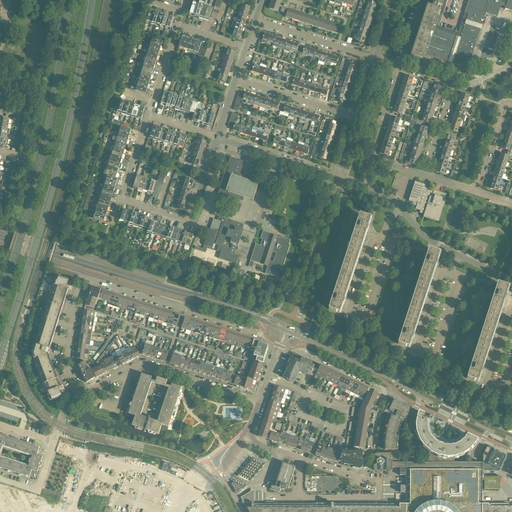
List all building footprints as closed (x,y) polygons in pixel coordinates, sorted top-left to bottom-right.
[(354,0),(348,0),(347,4),(352,6),(351,10),(354,11),(356,3),(354,2),(354,0)] [(447,62),(455,40),(456,37),(434,29),(440,10),(437,9),(438,5),(442,6),(443,0),(430,0),(430,2),(428,1),(412,50),(411,53),(410,56),(422,61),(423,57),(424,54),(447,62)] [(468,0),(464,12),(468,13),(466,20),(467,21),(481,26),(485,13),(497,17),(499,9),(500,6),(505,7),(504,9),(511,11),(511,4),(507,3),(508,0),(468,0)] [(278,12),(280,5),(271,2),(269,9),(278,12)] [(370,2),(369,5),(367,4),(365,10),(373,13),(375,7),(374,6),(375,3),(370,2)] [(190,13),(195,15),(198,5),(193,3),(190,13)] [(203,5),(198,3),(198,5),(195,15),(194,16),(199,18),(199,16),(203,5)] [(208,6),(203,5),(199,16),(199,18),(204,19),(204,18),(208,6)] [(242,5),(240,11),(248,14),(250,8),(242,5)] [(213,8),(208,6),(204,18),(204,19),(209,21),(213,8)] [(292,20),(295,11),(288,8),(285,17),(292,20)] [(372,19),(373,13),(365,10),(363,16),(372,19)] [(154,12),(150,11),(146,22),(151,24),(151,22),(154,12)] [(246,20),(248,14),(240,11),(238,17),(246,20)] [(299,22),(302,13),(295,11),(292,20),(299,22)] [(159,14),(154,12),(151,22),(151,24),(150,25),(155,27),(155,26),(156,24),(159,14)] [(305,24),(308,15),(302,13),(299,22),(305,24)] [(164,15),(159,14),(156,24),(155,26),(155,27),(160,28),(160,27),(161,26),(164,15)] [(312,26),(315,17),(308,15),(305,24),(312,26)] [(370,25),(372,19),(363,16),(361,22),(370,25)] [(174,19),(169,17),(165,27),(170,29),(174,19)] [(244,26),(246,20),(238,17),(236,23),(244,26)] [(318,28),(321,19),(315,17),(312,26),(318,28)] [(325,30),(328,21),(321,19),(318,28),(325,30)] [(332,33),(334,24),(328,21),(325,30),(332,33)] [(370,25),(361,22),(359,28),(368,31),(370,25)] [(242,32),(244,26),(236,23),(234,29),(242,32)] [(341,26),(334,24),(332,33),(338,35),(341,26)] [(452,63),(467,68),(480,29),(465,24),(452,63)] [(368,31),(359,28),(357,34),(366,37),(368,31)] [(240,38),(242,32),(234,29),(232,35),(240,38)] [(267,42),(270,35),(264,33),(261,43),(267,45),(267,42)] [(364,43),(366,37),(357,34),(355,41),(354,44),(362,46),(362,43),(364,43)] [(273,44),(275,37),(270,35),(267,42),(273,44)] [(184,49),(187,39),(182,37),(179,47),(184,49)] [(278,49),(279,46),(281,39),(275,37),(273,44),(272,47),(278,49)] [(152,39),(151,44),(161,47),(163,42),(152,39)] [(188,50),(188,52),(193,53),(193,52),(197,40),(192,39),(192,40),(188,50)] [(202,42),(197,40),(193,52),(193,53),(197,55),(202,42)] [(290,52),(290,50),(293,43),(287,41),(285,48),(284,50),(290,52)] [(299,52),(301,47),(298,46),(298,45),(293,43),(290,50),(299,52)] [(308,55),(310,49),(304,47),(304,48),(301,47),(299,52),(308,55)] [(149,48),(148,48),(146,53),(148,53),(158,56),(159,52),(149,48)] [(227,49),(225,56),(234,58),(236,52),(227,49)] [(325,61),(327,54),(321,52),(319,59),(318,61),(324,63),(325,61)] [(158,56),(148,53),(146,58),(156,61),(158,56)] [(331,63),(333,56),(327,54),(325,61),(324,63),(324,64),(330,66),(331,63)] [(232,64),(234,58),(225,56),(223,62),(232,64)] [(350,65),(348,70),(354,73),(356,67),(354,66),(356,63),(349,61),(347,64),(350,65)] [(145,63),(143,62),(141,67),(143,68),(153,71),(155,66),(145,63)] [(230,71),(232,64),(223,62),(221,68),(230,71)] [(258,73),(260,67),(254,65),(255,63),(252,62),(250,70),(252,70),(251,71),(258,73)] [(228,77),(230,71),(221,68),(219,74),(228,77)] [(269,77),(271,71),(265,69),(263,75),(269,77)] [(283,71),(278,70),(277,72),(274,79),(275,79),(274,80),(277,81),(278,80),(280,81),(282,74),(283,71)] [(353,78),(354,73),(348,70),(346,76),(353,78)] [(150,80),(152,76),(142,72),(140,72),(138,77),(140,77),(150,80)] [(226,83),(228,77),(219,74),(217,80),(226,83)] [(289,83),(291,77),(282,74),(280,81),(282,82),(283,83),(285,83),(286,83),(286,82),(289,83)] [(298,87),(300,80),(294,78),(294,77),(291,76),(291,77),(289,83),(292,84),(292,85),(298,87)] [(404,76),(402,82),(411,85),(413,78),(404,76)] [(140,77),(138,77),(137,81),(138,82),(148,85),(150,86),(152,81),(150,80),(140,77)] [(147,90),(148,85),(138,82),(137,81),(135,86),(147,90)] [(315,92),(317,86),(318,83),(312,81),(311,84),(309,90),(315,92)] [(349,90),(351,84),(344,82),(342,81),(340,87),(342,87),(342,88),(349,90)] [(409,91),(411,85),(402,82),(400,88),(409,91)] [(433,85),(431,91),(440,94),(442,88),(433,85)] [(145,95),(147,90),(135,86),(134,91),(145,95)] [(347,96),(349,90),(342,88),(340,93),(347,96)] [(407,97),(409,91),(400,88),(398,94),(407,97)] [(169,93),(164,91),(161,103),(166,105),(169,94),(169,93)] [(438,100),(440,94),(431,91),(429,97),(438,100)] [(170,106),(174,96),(175,93),(170,92),(169,93),(169,94),(166,105),(170,106)] [(346,98),(347,96),(340,93),(338,99),(337,98),(336,101),(342,104),(343,101),(345,101),(346,101),(347,98),(346,98)] [(254,103),(256,96),(250,94),(247,104),(250,105),(251,102),(254,103)] [(405,103),(407,97),(398,94),(396,100),(405,103)] [(461,94),(458,100),(467,103),(469,97),(461,94)] [(253,105),(259,107),(262,98),(260,97),(260,96),(257,95),(257,96),(256,96),(254,103),(253,105)] [(178,98),(174,96),(170,106),(175,108),(178,98)] [(184,97),(179,96),(178,98),(175,108),(175,109),(179,111),(180,109),(184,97)] [(185,111),(188,101),(188,99),(184,97),(180,109),(185,111)] [(436,106),(438,100),(429,97),(427,103),(436,106)] [(264,109),(267,100),(262,98),(259,107),(264,109)] [(125,102),(126,101),(121,99),(120,100),(117,99),(113,111),(121,114),(122,112),(125,102)] [(188,99),(188,101),(185,111),(189,112),(193,102),(193,101),(188,99)] [(270,111),(271,108),(273,101),(271,101),(271,100),(268,99),(268,100),(267,100),(264,109),(270,111)] [(403,109),(405,103),(396,100),(394,106),(403,109)] [(465,109),(467,103),(458,100),(457,106),(465,109)] [(280,111),(281,105),(279,104),(279,103),(273,101),(271,108),(280,111)] [(126,114),(130,104),(125,102),(122,112),(121,114),(126,115),(126,114)] [(135,104),(130,102),(130,104),(126,114),(126,115),(131,117),(131,115),(134,105),(135,104)] [(194,114),(197,106),(197,104),(193,102),(189,112),(194,114)] [(434,112),(436,106),(427,103),(425,109),(434,112)] [(139,107),(134,105),(131,115),(131,117),(136,119),(136,117),(139,107)] [(145,107),(140,105),(139,107),(136,117),(136,119),(140,120),(145,107)] [(288,114),(290,107),(285,105),(285,106),(281,105),(280,111),(288,114)] [(200,107),(197,106),(194,114),(192,121),(197,123),(197,121),(200,111),(201,109),(200,107)] [(401,115),(403,109),(394,106),(393,112),(401,115)] [(463,115),(465,109),(457,106),(455,112),(463,115)] [(294,116),(296,109),(290,107),(288,114),(289,114),(288,117),(293,119),(294,116)] [(432,118),(434,112),(425,109),(423,115),(432,118)] [(202,123),(205,113),(200,111),(197,121),(202,123)] [(305,122),(308,113),(308,112),(305,111),(304,112),(302,111),(300,118),(299,120),(305,122)] [(461,121),(463,115),(455,112),(453,119),(461,121)] [(210,114),(205,113),(202,123),(207,124),(210,114)] [(215,114),(210,113),(210,114),(207,124),(206,126),(211,127),(215,114)] [(311,122),(313,115),(308,113),(305,122),(306,120),(311,122)] [(319,117),(313,115),(311,122),(316,123),(316,126),(318,127),(321,120),(318,120),(319,117)] [(430,124),(432,118),(423,115),(421,122),(430,124)] [(391,117),(389,124),(397,126),(399,120),(391,117)] [(459,127),(461,121),(453,119),(451,124),(459,127)] [(330,123),(328,129),(335,131),(337,125),(335,125),(336,122),(329,120),(328,123),(330,123)] [(395,132),(397,126),(389,124),(387,130),(395,132)] [(459,127),(451,124),(449,130),(457,133),(459,127)] [(420,126),(418,133),(426,136),(428,129),(420,126)] [(117,132),(119,133),(129,136),(131,131),(119,127),(117,132)] [(154,138),(157,128),(153,127),(149,137),(154,138)] [(163,128),(158,127),(157,128),(154,138),(153,141),(158,143),(158,141),(159,140),(162,130),(163,128)] [(249,136),(252,129),(246,127),(244,134),(249,136)] [(333,137),(335,131),(328,129),(326,128),(325,131),(328,131),(326,135),(333,137)] [(163,141),(167,131),(162,130),(159,140),(158,141),(163,143),(163,141)] [(172,131),(167,130),(167,131),(163,141),(163,143),(168,144),(168,143),(172,133),(172,131)] [(393,138),(395,132),(387,130),(385,136),(393,138)] [(177,133),(172,131),(172,133),(168,143),(168,144),(167,146),(172,147),(176,134),(177,133)] [(261,140),(263,133),(257,131),(255,138),(261,140)] [(119,133),(117,132),(116,137),(117,137),(128,141),(129,136),(119,133)] [(182,134),(177,133),(176,134),(172,147),(177,149),(178,146),(181,136),(182,134)] [(269,135),(263,133),(261,140),(267,142),(269,135)] [(424,142),(426,136),(418,133),(416,139),(424,142)] [(187,136),(182,134),(181,136),(178,146),(183,148),(187,136)] [(278,145),(281,136),(279,135),(278,138),(275,137),(273,144),(278,145)] [(447,135),(445,142),(453,144),(456,138),(447,135)] [(284,147),(286,141),(287,139),(281,137),(282,136),(281,136),(278,145),(284,147)] [(391,144),(393,138),(385,136),(383,142),(391,144)] [(126,146),(128,141),(117,137),(116,142),(126,146)] [(198,139),(196,145),(204,148),(206,142),(198,139)] [(422,148),(424,142),(416,139),(414,145),(422,148)] [(116,142),(114,142),(113,147),(114,147),(124,150),(126,146),(116,142)] [(295,151),(298,144),(292,142),(289,149),(295,151)] [(389,150),(391,144),(383,142),(381,148),(389,150)] [(451,151),(453,144),(445,142),(443,148),(451,151)] [(511,145),(510,145),(504,143),(502,149),(505,150),(504,152),(510,154),(511,152),(511,148),(511,145)] [(301,153),(303,146),(298,144),(295,151),(301,153)] [(202,154),(204,148),(196,145),(194,151),(202,154)] [(420,154),(422,148),(414,145),(412,151),(420,154)] [(309,148),(303,146),(301,153),(307,155),(309,148)] [(114,147),(113,147),(111,151),(123,155),(124,150),(114,147)] [(387,157),(389,150),(381,148),(379,154),(387,157)] [(449,157),(451,151),(443,148),(441,154),(449,157)] [(121,160),(123,155),(111,151),(110,156),(121,160)] [(200,160),(202,154),(194,151),(192,158),(200,160)] [(418,160),(420,154),(412,151),(410,157),(418,160)] [(326,160),(328,154),(321,152),(319,158),(326,160)] [(511,154),(510,154),(504,152),(503,155),(500,154),(498,160),(506,163),(508,159),(511,159),(511,154)] [(448,163),(449,157),(441,154),(439,160),(448,163)] [(110,156),(108,156),(107,160),(110,161),(120,164),(121,160),(110,156)] [(254,183),(255,179),(241,174),(245,162),(244,162),(244,163),(240,161),(238,160),(238,161),(230,158),(231,157),(230,157),(218,194),(243,201),(244,197),(253,200),(258,185),(254,183)] [(416,166),(418,160),(410,157),(408,161),(406,161),(404,164),(412,166),(413,165),(416,166)] [(198,166),(200,160),(192,158),(190,164),(198,166)] [(446,169),(448,163),(439,160),(437,166),(446,169)] [(505,168),(506,163),(498,160),(496,166),(505,168)] [(120,164),(110,161),(108,166),(118,169),(120,170),(121,165),(120,164)] [(118,169),(108,166),(107,171),(117,174),(118,169)] [(446,169),(437,166),(435,172),(444,175),(446,169)] [(503,174),(505,168),(496,166),(494,171),(503,174)] [(115,179),(117,174),(107,171),(105,175),(106,176),(115,179)] [(501,180),(503,174),(494,171),(493,177),(501,180)] [(142,177),(137,175),(132,189),(137,190),(138,189),(142,177)] [(115,179),(106,176),(104,181),(106,181),(116,184),(117,185),(119,180),(117,180),(115,179)] [(146,179),(142,177),(138,189),(137,190),(142,192),(142,190),(146,180),(146,179)] [(499,186),(501,180),(493,177),(491,183),(499,186)] [(185,178),(183,184),(191,187),(193,181),(185,178)] [(147,192),(150,182),(146,180),(142,190),(147,192)] [(156,182),(151,180),(150,182),(147,192),(147,193),(151,195),(156,182)] [(106,181),(104,181),(103,185),(104,186),(114,189),(116,190),(117,185),(116,184),(106,181)] [(419,213),(420,214),(424,215),(423,217),(438,222),(445,202),(444,201),(446,195),(426,188),(426,186),(414,182),(408,201),(413,203),(412,205),(416,207),(416,209),(420,211),(419,213)] [(497,191),(499,186),(491,183),(489,188),(497,191)] [(189,193),(191,187),(183,184),(181,190),(189,193)] [(104,186),(103,185),(101,190),(103,191),(113,194),(114,195),(116,190),(114,189),(104,186)] [(103,191),(101,190),(100,195),(101,195),(111,199),(113,199),(114,195),(113,194),(103,191)] [(187,199),(189,193),(181,190),(179,196),(187,199)] [(101,195),(100,195),(98,200),(100,200),(110,203),(111,199),(101,195)] [(185,205),(187,199),(179,196),(177,203),(185,205)] [(108,208),(110,203),(100,200),(98,200),(96,204),(98,205),(108,208)] [(183,211),(185,205),(177,203),(175,209),(183,211)] [(124,222),(127,211),(122,210),(119,220),(124,222)] [(129,223),(132,213),(127,211),(124,222),(129,223)] [(137,213),(133,211),(132,213),(129,223),(128,225),(133,226),(133,225),(137,214),(137,213)] [(142,214),(137,213),(137,214),(133,225),(133,226),(138,228),(138,226),(142,216),(142,214)] [(103,222),(105,218),(95,214),(93,219),(103,222)] [(147,216),(142,214),(142,216),(138,226),(138,228),(142,229),(143,228),(146,218),(147,216)] [(359,215),(344,262),(354,266),(366,232),(368,233),(370,228),(367,227),(370,219),(359,215)] [(209,229),(203,245),(211,248),(213,243),(220,245),(217,252),(220,253),(218,259),(236,265),(238,257),(234,255),(237,245),(238,245),(243,230),(242,230),(244,225),(237,222),(237,223),(224,219),(224,218),(218,216),(217,221),(213,219),(210,229),(209,229)] [(156,222),(151,220),(150,221),(148,229),(146,234),(151,236),(151,235),(152,233),(155,223),(156,222)] [(160,225),(155,223),(152,233),(151,235),(156,236),(156,235),(160,225)] [(165,226),(160,225),(156,235),(156,236),(161,238),(161,236),(165,226)] [(170,228),(165,226),(161,236),(161,238),(166,240),(166,238),(170,228)] [(175,228),(170,226),(170,228),(166,238),(166,240),(170,241),(171,239),(174,229),(175,228)] [(175,243),(179,231),(174,229),(171,239),(170,241),(175,243)] [(184,233),(179,231),(175,243),(180,245),(180,244),(180,243),(184,233)] [(281,279),(282,280),(285,272),(280,270),(281,267),(282,268),(282,267),(289,246),(289,245),(288,245),(290,240),(283,238),(283,239),(277,237),(270,234),(270,233),(263,231),(262,232),(263,232),(260,238),(260,239),(262,239),(260,246),(255,244),(255,245),(251,259),(250,259),(250,261),(260,264),(262,265),(263,264),(265,265),(265,266),(267,266),(265,274),(266,274),(280,278),(281,279)] [(185,244),(188,234),(184,233),(180,243),(180,244),(180,245),(184,247),(185,246),(185,244)] [(193,236),(188,234),(185,244),(185,246),(189,247),(193,236)] [(428,250),(413,297),(424,300),(435,267),(437,267),(439,262),(436,262),(439,253),(428,250)] [(343,300),(354,266),(344,262),(328,310),(339,313),(342,305),(344,305),(345,300),(343,300)] [(55,281),(36,341),(48,345),(65,289),(70,291),(73,282),(58,277),(57,282),(55,281)] [(497,284),(482,331),(493,335),(504,301),(506,302),(508,297),(505,296),(508,288),(497,284)] [(111,294),(91,287),(85,306),(87,306),(89,307),(92,308),(93,308),(97,298),(108,302),(109,299),(110,298),(110,296),(111,294)] [(112,306),(116,295),(111,294),(110,296),(110,298),(109,299),(108,302),(108,304),(112,306)] [(413,334),(424,300),(413,297),(398,344),(409,348),(411,339),(413,340),(415,335),(413,334)] [(140,315),(143,304),(139,303),(135,313),(140,315)] [(144,316),(148,306),(143,304),(140,315),(144,316)] [(149,318),(152,307),(148,306),(144,316),(149,318)] [(153,319),(157,309),(152,307),(149,318),(153,319)] [(158,321),(161,310),(157,309),(153,319),(158,321)] [(162,322),(166,312),(161,310),(158,321),(162,322)] [(167,324),(171,313),(166,312),(162,322),(167,324)] [(171,313),(167,324),(166,326),(171,327),(171,325),(175,315),(171,313)] [(180,316),(175,315),(171,325),(176,327),(180,316)] [(186,330),(189,319),(185,318),(181,329),(186,330)] [(190,332),(194,321),(189,319),(186,330),(190,332)] [(195,333),(199,322),(194,321),(190,332),(195,333)] [(200,335),(203,324),(199,322),(195,333),(200,335)] [(204,336),(208,325),(203,324),(200,335),(204,336)] [(209,338),(212,327),(208,325),(204,336),(209,338)] [(213,339),(217,328),(212,327),(209,338),(213,339)] [(218,341),(221,330),(217,328),(213,339),(218,341)] [(222,342),(226,331),(221,330),(218,341),(222,342)] [(227,344),(230,333),(226,331),(222,342),(227,344)] [(482,369),(493,335),(482,331),(466,379),(477,382),(480,374),(482,374),(484,369),(482,369)] [(232,345),(235,334),(230,333),(227,344),(232,345)] [(236,347),(240,336),(235,334),(232,345),(236,347)] [(241,348),(244,337),(240,336),(236,347),(241,348)] [(245,350),(249,339),(244,337),(241,348),(245,350)] [(250,350),(253,340),(254,340),(249,339),(245,350),(250,351),(250,350)] [(146,356),(150,346),(146,344),(147,341),(143,340),(141,348),(143,348),(142,351),(141,355),(146,356)] [(266,345),(253,340),(250,350),(254,351),(252,360),(262,363),(268,348),(268,347),(268,346),(267,346),(267,345),(266,345)] [(51,346),(48,345),(36,341),(32,355),(48,397),(51,396),(52,401),(66,395),(63,386),(58,388),(46,355),(50,353),(49,352),(51,346)] [(134,346),(130,348),(135,358),(139,356),(138,354),(134,346)] [(151,358),(155,347),(150,346),(146,356),(151,358)] [(156,359),(159,349),(155,347),(151,358),(156,359)] [(135,358),(130,348),(125,350),(130,360),(135,358)] [(160,361),(164,350),(159,349),(156,359),(160,361)] [(130,360),(125,350),(121,353),(126,363),(130,360)] [(168,351),(164,350),(160,361),(165,362),(168,351)] [(126,363),(121,353),(117,355),(122,365),(126,363)] [(174,365),(178,355),(173,353),(169,364),(174,365)] [(122,365),(117,355),(112,357),(118,367),(122,365)] [(179,367),(182,356),(178,355),(174,365),(179,367)] [(183,368),(187,358),(182,356),(179,367),(183,368)] [(118,367),(112,357),(108,359),(113,369),(118,367)] [(288,382),(293,384),(299,371),(307,375),(309,371),(311,371),(314,366),(311,364),(312,362),(308,360),(308,361),(301,358),(299,362),(298,361),(298,360),(291,357),(287,364),(288,364),(282,377),(289,381),(288,382)] [(188,370),(192,359),(187,358),(183,368),(188,370)] [(113,369),(108,359),(104,361),(109,371),(113,369)] [(193,371),(196,361),(192,359),(188,370),(193,371)] [(81,364),(77,365),(86,383),(104,374),(101,366),(90,372),(85,361),(81,364)] [(109,371),(104,361),(99,364),(101,366),(104,374),(109,371)] [(197,373),(201,362),(196,361),(193,371),(197,373)] [(248,380),(236,377),(233,385),(253,391),(263,363),(262,363),(254,361),(248,380)] [(202,374),(205,364),(201,362),(197,373),(202,374)] [(206,376),(210,365),(205,364),(202,374),(206,376)] [(211,377),(214,367),(210,365),(206,376),(211,377)] [(320,377),(324,367),(320,365),(315,375),(320,377)] [(215,379),(219,368),(214,367),(211,377),(215,379)] [(324,379),(329,369),(324,367),(320,377),(324,379)] [(220,380),(224,370),(219,368),(215,379),(220,380)] [(328,381),(333,371),(329,369),(324,379),(328,381)] [(229,383),(233,373),(228,371),(224,382),(229,383)] [(333,383),(337,373),(333,371),(328,381),(333,383)] [(337,385),(342,375),(337,373),(333,383),(337,385)] [(141,374),(138,384),(128,414),(135,416),(131,426),(158,435),(161,425),(168,427),(181,387),(171,384),(158,424),(138,417),(151,377),(141,374)] [(341,388),(346,377),(342,375),(337,385),(341,388)] [(346,390),(350,379),(346,377),(341,388),(346,390)] [(167,381),(157,378),(156,382),(159,383),(158,386),(161,387),(162,384),(166,385),(167,381)] [(355,382),(350,379),(346,390),(350,392),(355,382)] [(354,394),(359,384),(355,382),(350,392),(354,394)] [(359,396),(363,386),(359,384),(354,394),(359,396)] [(274,386),(273,391),(284,394),(285,389),(274,386)] [(368,388),(363,386),(359,396),(363,398),(368,388)] [(363,449),(369,410),(378,393),(370,389),(369,388),(367,392),(368,393),(361,408),(354,447),(363,449)] [(284,394),(273,391),(271,395),(282,399),(284,394)] [(281,403),(282,399),(271,395),(270,400),(281,403)] [(399,426),(402,420),(399,419),(400,417),(406,420),(411,408),(391,398),(385,410),(393,414),(392,415),(391,415),(388,422),(387,429),(385,436),(385,443),(384,450),(396,450),(396,444),(397,438),(398,432),(399,426)] [(281,403),(270,400),(268,404),(279,408),(281,403)] [(279,408),(268,404),(267,409),(278,412),(279,408)] [(280,413),(278,412),(267,409),(265,414),(276,417),(278,418),(280,413)] [(330,511),(425,511),(427,511),(432,511),(433,508),(433,500),(433,471),(433,470),(433,463),(433,450),(435,442),(431,437),(430,436),(429,436),(429,435),(429,434),(428,433),(427,427),(428,422),(428,420),(433,422),(434,419),(420,412),(418,415),(416,424),(417,431),(420,440),(424,446),(427,449),(427,463),(413,463),(399,463),(399,455),(392,455),(392,468),(406,468),(406,504),(334,504),(334,503),(331,503),(331,504),(331,508),(330,511)] [(276,417),(265,414),(264,418),(272,421),(275,422),(276,417)] [(275,422),(272,421),(264,418),(258,437),(266,439),(268,440),(278,443),(280,435),(271,432),(269,431),(272,421),(275,422)] [(282,445),(286,434),(281,432),(280,435),(278,443),(282,445)] [(287,446),(290,435),(286,434),(282,445),(287,446)] [(509,511),(510,510),(508,509),(508,504),(482,504),(482,463),(472,463),(454,463),(454,457),(463,454),(469,450),(475,443),(477,439),(467,434),(465,437),(464,439),(460,443),(455,445),(450,446),(444,446),(443,446),(439,444),(435,442),(433,450),(433,463),(433,470),(433,471),(433,500),(433,508),(440,508),(441,511),(440,511),(509,511)] [(35,446),(0,435),(0,468),(2,469),(3,469),(6,460),(4,459),(0,457),(0,454),(2,448),(3,447),(9,449),(32,456),(28,467),(6,460),(3,469),(2,469),(26,477),(26,476),(35,479),(42,457),(37,455),(39,449),(34,447),(35,446)] [(291,448),(295,437),(290,435),(287,446),(291,448)] [(296,449),(299,438),(295,437),(291,448),(296,449)] [(300,451),(304,440),(299,438),(296,449),(300,451)] [(305,452),(309,441),(304,440),(300,451),(305,452)] [(313,443),(309,441),(305,452),(310,454),(313,443)] [(319,457),(323,446),(318,444),(314,455),(319,457)] [(483,471),(499,471),(506,457),(493,450),(494,448),(488,445),(483,455),(483,471)] [(324,458),(327,447),(323,446),(319,457),(324,458)] [(328,460),(332,449),(327,447),(324,458),(328,460)] [(333,461),(337,450),(332,449),(328,460),(333,461)] [(342,449),(341,452),(338,462),(344,463),(344,464),(352,466),(352,468),(358,469),(358,467),(360,466),(362,466),(363,460),(361,460),(363,452),(355,450),(355,452),(350,451),(350,452),(343,450),(342,449)] [(338,462),(341,452),(337,450),(333,461),(338,463),(338,462)] [(392,468),(392,455),(392,453),(376,453),(373,455),(373,459),(374,460),(374,465),(373,466),(373,470),(376,472),(379,470),(383,472),(386,470),(389,472),(392,470),(392,468)] [(264,465),(252,460),(232,484),(244,489),(264,465)] [(164,462),(161,470),(176,475),(177,473),(171,471),(172,468),(175,469),(176,466),(164,462)] [(287,491),(292,475),(295,467),(282,463),(276,483),(272,482),(270,490),(279,493),(280,489),(287,491)] [(497,477),(484,477),(484,491),(498,491),(499,486),(497,477)] [(38,511),(42,501),(3,487),(0,494),(0,501),(23,509),(21,511),(38,511)] [(254,494),(251,493),(244,497),(242,501),(248,511),(330,511),(331,508),(331,504),(329,504),(254,504),(254,494)]
